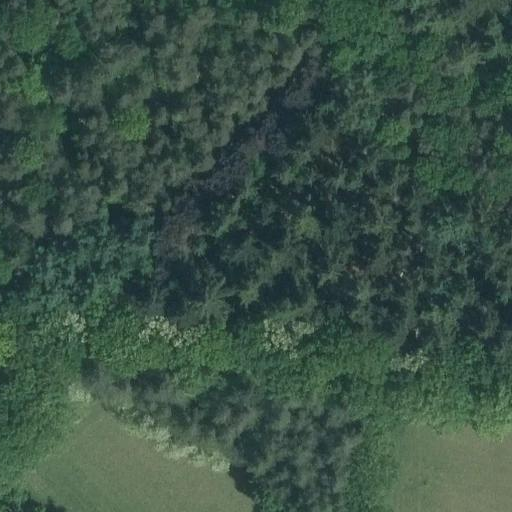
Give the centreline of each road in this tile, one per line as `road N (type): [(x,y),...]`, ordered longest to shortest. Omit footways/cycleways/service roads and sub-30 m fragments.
road 1 (track): [(76,333),(346,50),(353,14),(335,0)]
road 2 (track): [(76,333),(348,352)]
road 3 (track): [(348,352),(511,373)]
road 4 (track): [(343,511),(348,352)]
